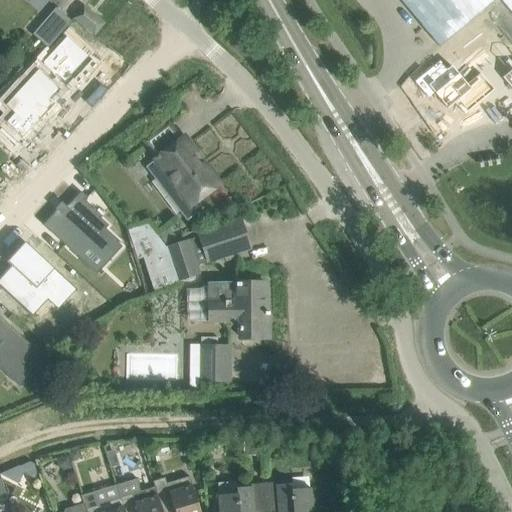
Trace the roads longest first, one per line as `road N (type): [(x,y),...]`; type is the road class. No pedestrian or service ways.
road 1 (track): [(0,454),(49,432),(93,426),(453,420)]
road 2 (unclassified): [(391,285),(284,128),(187,30)]
road 3 (residential): [(0,236),(187,30)]
road 4 (secondary): [(310,69),(336,129),(441,300)]
road 5 (secondary): [(472,279),(310,69)]
road 6 (unclassified): [(391,285),(408,366),(420,388),(477,440),(509,511)]
road 7 (secondary): [(441,300),(431,323),(436,360),(464,386),(490,390)]
